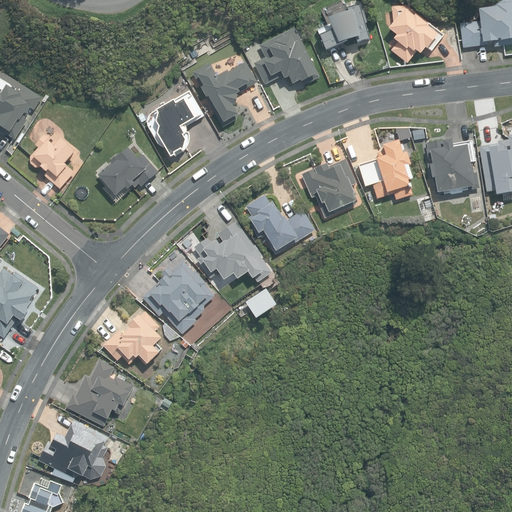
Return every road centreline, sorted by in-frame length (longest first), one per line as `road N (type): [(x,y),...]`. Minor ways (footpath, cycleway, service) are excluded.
road 1 (residential): [(106,267),(175,203),(269,141),(377,98),(511,78)]
road 2 (residential): [(0,459),(43,360),(106,267)]
road 3 (residential): [(106,267),(0,180)]
